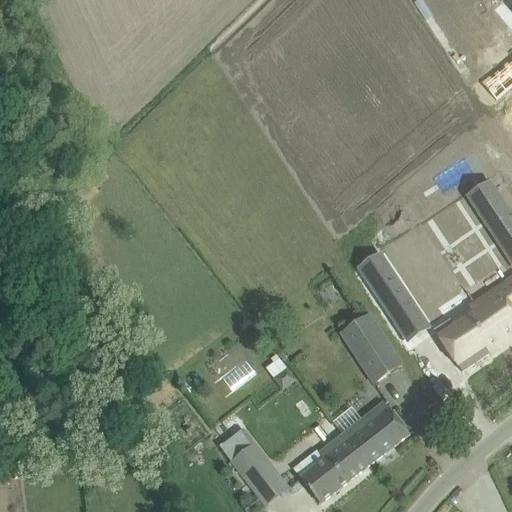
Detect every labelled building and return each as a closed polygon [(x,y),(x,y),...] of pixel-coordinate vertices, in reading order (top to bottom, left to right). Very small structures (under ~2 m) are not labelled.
[(511,118),(511,48),(487,64),(500,84),(492,89),(510,119),(511,118)] [(511,219),(499,200),(482,211),(509,251),(511,248),(511,219)] [(390,272),(370,285),(397,325),(417,312),(390,272)] [(476,306),(476,307),(503,349),(511,342),(511,282),(490,297),(494,302),(480,312),(476,306)] [(476,307),(436,333),(462,373),(489,355),(491,357),(503,349),(476,307)] [(369,316),(342,335),(375,385),(403,366),(369,316)] [(249,360),(223,372),(230,387),(256,375),(249,360)] [(371,466),(410,436),(385,404),(343,437),(353,452),(358,448),(371,466)] [(320,505),(371,466),(358,448),(353,452),(343,437),(320,455),(316,451),(293,469),(301,480),(320,505)] [(231,463),(267,509),(293,490),(256,444),(231,463)]
